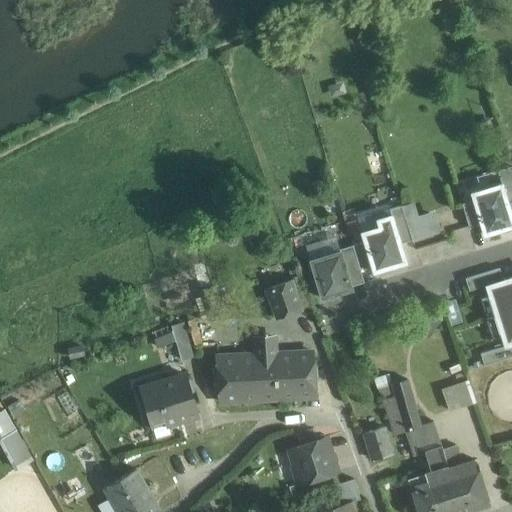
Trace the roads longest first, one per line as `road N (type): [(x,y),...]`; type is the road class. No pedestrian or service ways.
road 1 (residential): [(381,511),(347,422),(267,427)]
road 2 (residential): [(511,245),(377,286)]
